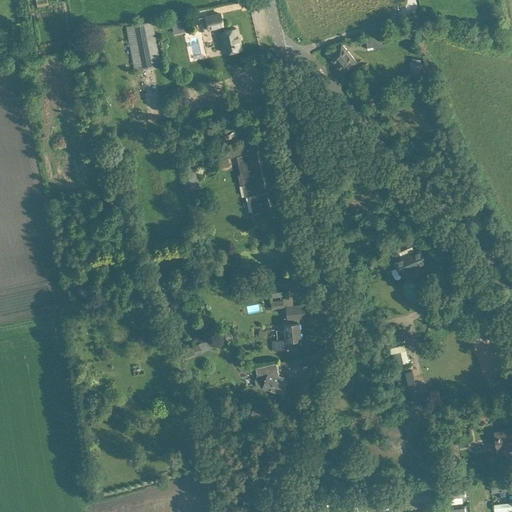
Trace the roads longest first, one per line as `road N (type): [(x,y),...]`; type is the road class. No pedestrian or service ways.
road 1 (unclassified): [(276,25),(322,336),(275,511)]
road 2 (unclassified): [(511,315),(488,264),(276,25)]
road 3 (unknown): [(286,44),(407,11),(412,0)]
